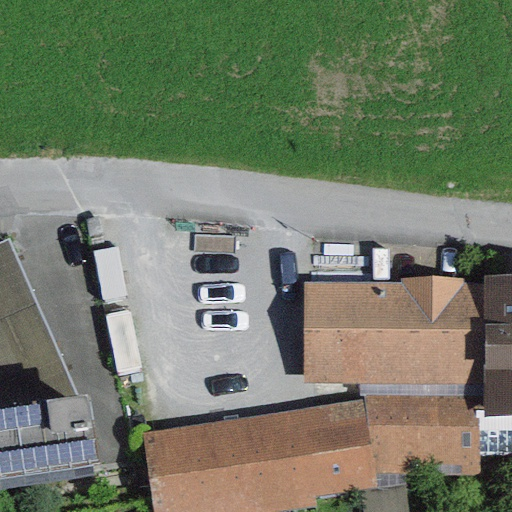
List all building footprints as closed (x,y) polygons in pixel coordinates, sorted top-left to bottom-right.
[(0,506),(93,493),(78,411),(8,248),(0,251),(0,506)] [(487,391),(488,282),(359,281),(298,281),(297,389),(487,391)] [(511,282),(488,282),(487,391),(487,424),(511,424),(511,282)] [(358,407),(140,443),(151,511),(284,511),(373,497),(369,472),(360,411),(358,407)] [(476,472),(478,411),(360,411),(369,472),(476,472)]
